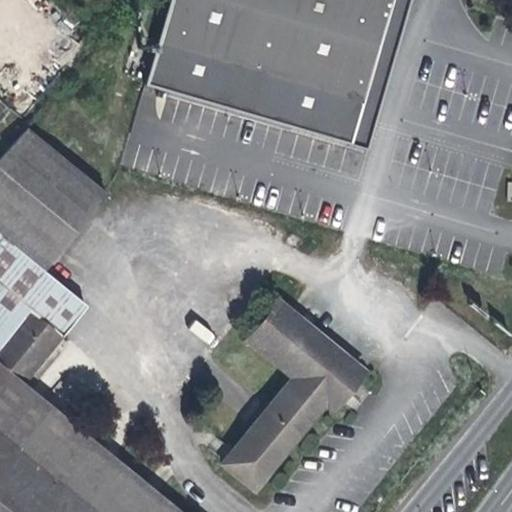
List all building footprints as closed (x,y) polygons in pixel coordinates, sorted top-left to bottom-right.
[(387,0),(167,0),(154,47),(188,57),(357,105),(387,0)] [(188,57),(154,47),(152,54),(147,71),(181,81),(181,78),(188,57)] [(0,154),(0,233),(42,269),(104,193),(24,128),(0,154)] [(0,348),(32,313),(58,335),(84,303),(42,269),(0,233),(0,348)] [(244,340),(291,378),(322,403),(330,409),(361,371),(324,340),(276,301),(244,340)] [(32,313),(0,348),(0,364),(22,383),(60,337),(58,335),(32,313)] [(178,511),(124,467),(22,383),(0,364),(0,511),(178,511)] [(252,489),(322,403),(291,378),(220,463),(252,489)]
